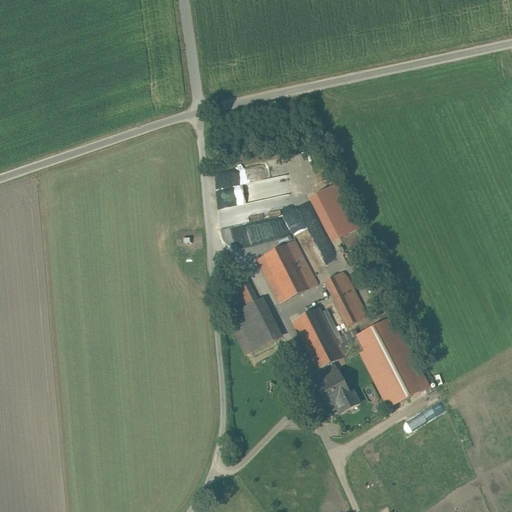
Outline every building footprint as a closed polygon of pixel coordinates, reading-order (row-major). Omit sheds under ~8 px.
[(225,171),(228,188),(216,190),(219,207),(291,194),(287,175),(242,183),(240,168),(225,171)] [(358,230),(335,186),(309,200),(331,243),(358,230)] [(293,242),(259,261),(281,303),(316,285),(293,242)] [(365,318),(342,273),(324,282),(347,327),(365,318)] [(243,275),(233,280),(238,289),(248,284),(243,275)] [(248,284),(238,289),(247,307),(257,302),(248,284)] [(247,307),(235,313),(254,351),(276,340),(257,302),(247,307)] [(318,309),(292,323),(317,372),(325,368),(334,363),(343,359),(343,358),(338,347),(335,341),(318,309)] [(254,351),(235,313),(226,318),(245,356),(254,351)] [(353,339),(338,347),(343,358),(343,359),(344,362),(360,354),(388,408),(429,387),(393,318),(353,339)] [(351,333),(335,341),(338,347),(353,339),(351,333)] [(330,377),(315,385),(327,407),(336,403),(350,395),(350,394),(334,363),(325,368),(330,377)] [(350,395),(336,403),(341,413),(359,404),(353,393),(350,394),(350,395)]
